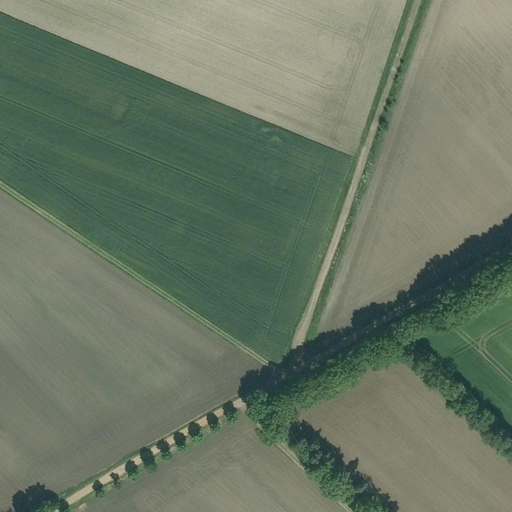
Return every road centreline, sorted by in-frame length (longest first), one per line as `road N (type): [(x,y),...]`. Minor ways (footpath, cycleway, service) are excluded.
road 1 (track): [(511,252),(65,511)]
road 2 (track): [(419,0),(301,336),(308,371)]
